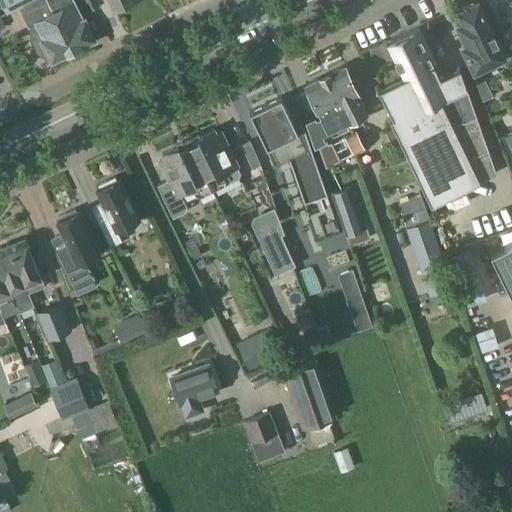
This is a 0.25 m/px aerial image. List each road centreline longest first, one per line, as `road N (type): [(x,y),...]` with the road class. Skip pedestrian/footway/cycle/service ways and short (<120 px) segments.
road 1 (residential): [(0,189),(390,0)]
road 2 (tertiary): [(0,149),(276,17)]
road 3 (residential): [(232,0),(0,113)]
